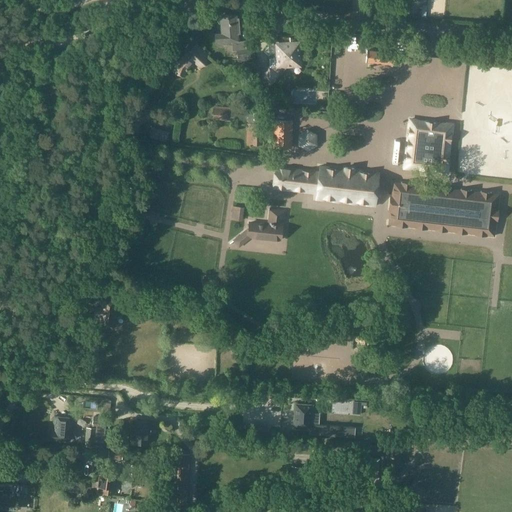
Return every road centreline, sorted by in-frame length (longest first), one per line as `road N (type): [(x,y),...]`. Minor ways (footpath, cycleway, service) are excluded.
road 1 (track): [(193,0),(87,251),(0,428)]
road 2 (unclassified): [(511,33),(194,0)]
road 3 (unknown): [(0,284),(25,203),(26,171),(49,126),(23,41)]
